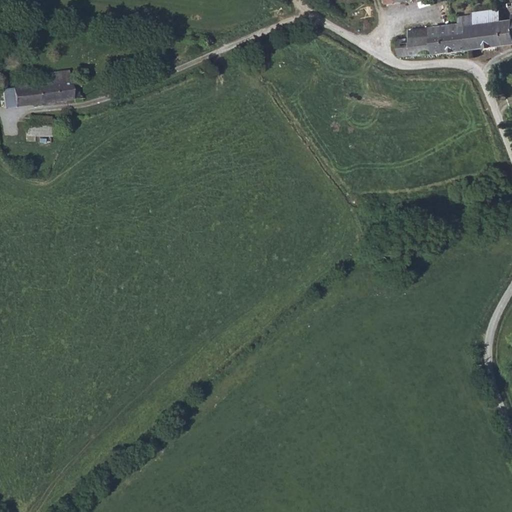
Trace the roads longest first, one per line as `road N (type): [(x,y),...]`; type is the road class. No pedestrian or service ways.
road 1 (unclassified): [(511,145),(473,67),(395,63),(313,19),(92,102),(10,112),(9,137)]
road 2 (unclassified): [(511,426),(491,381),(489,343),(511,289)]
